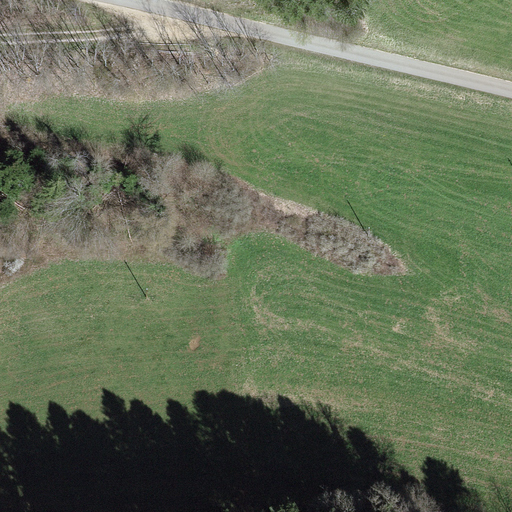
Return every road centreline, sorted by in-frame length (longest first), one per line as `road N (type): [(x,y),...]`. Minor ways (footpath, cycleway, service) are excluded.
road 1 (unclassified): [(511,89),(124,0)]
road 2 (track): [(0,36),(108,30),(178,11)]
